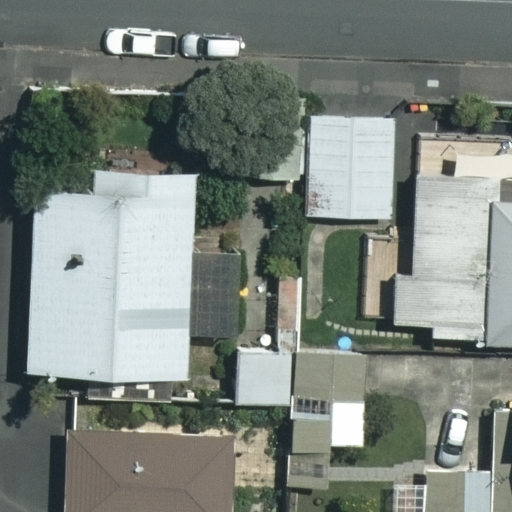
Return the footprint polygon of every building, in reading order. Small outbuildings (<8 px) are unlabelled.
[(385,114),(305,112),(303,212),(383,214),(385,114)] [(511,151),(451,150),(450,170),(406,169),(403,270),(385,269),(383,334),(511,337),(511,151)] [(81,165),(81,184),(22,182),(16,367),(175,373),(182,169),(81,165)] [(278,350),(223,352),(224,401),(279,399),(278,350)] [(358,401),(285,395),(282,436),(355,442),(358,401)] [(218,511),(221,434),(57,429),(54,511),(218,511)] [(508,511),(509,464),(421,463),(420,511),(508,511)]
